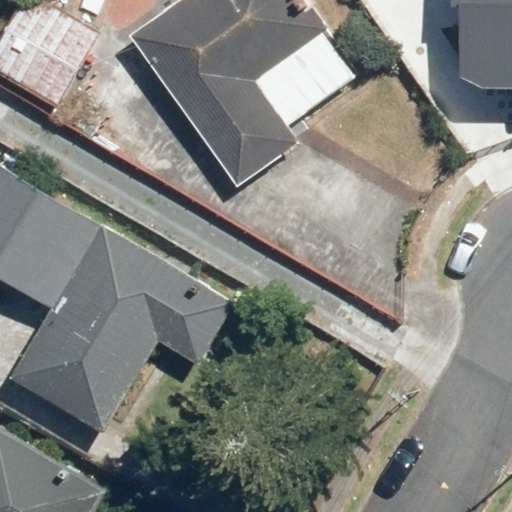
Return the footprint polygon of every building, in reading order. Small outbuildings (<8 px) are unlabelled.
[(50,0),(30,0),(0,49),(0,63),(65,104),(108,35),(50,0)] [(321,0),(187,0),(147,27),(253,182),(314,141),(268,74),(340,26),(321,0)] [(511,0),(486,0),(485,59),(501,83),(511,83),(511,0)] [(246,301),(7,157),(0,168),(0,267),(58,302),(19,366),(116,424),(166,340),(207,365),(246,301)] [(0,436),(0,511),(103,511),(117,487),(7,424),(0,436)]
